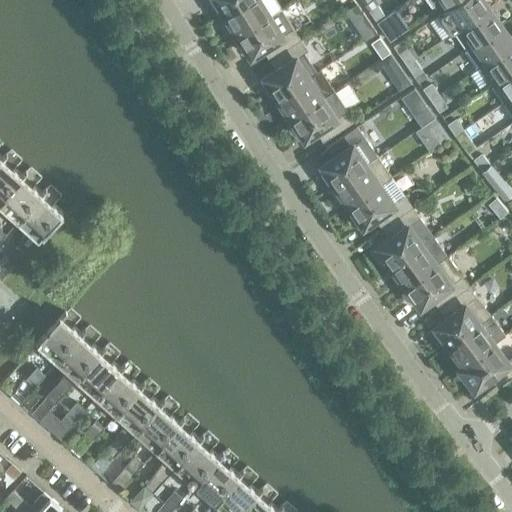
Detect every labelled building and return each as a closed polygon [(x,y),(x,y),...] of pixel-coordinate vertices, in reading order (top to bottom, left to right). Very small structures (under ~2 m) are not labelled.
[(210,0),(220,16),(245,0),(210,0)] [(245,0),(220,16),(233,36),(269,14),(260,0),(245,0)] [(454,30),(489,6),(484,0),(457,0),(449,5),(447,7),(438,13),(451,32),(454,30)] [(385,15),(378,5),(370,11),(376,20),(385,15)] [(275,53),(300,38),(281,6),(269,14),(233,36),(246,57),(269,43),(275,53)] [(475,42),(501,24),(489,6),(454,30),(466,48),(475,42)] [(391,24),(385,15),(376,20),(383,30),(391,24)] [(479,65),(511,42),(511,39),(501,24),(475,42),(466,48),(478,65),(479,65)] [(300,38),(275,53),(282,63),(259,78),(273,99),(320,68),(320,67),(308,75),(295,56),(307,48),(300,38)] [(389,51),(380,38),(372,43),(381,56),(389,51)] [(511,42),(479,65),(491,83),(511,68),(511,42)] [(414,58),(408,48),(399,53),(406,63),(414,58)] [(420,67),(414,58),(406,63),(412,73),(420,67)] [(320,68),(273,99),(286,119),(322,96),(333,88),(320,68)] [(511,68),(491,83),(503,101),(511,94),(511,68)] [(439,93),(432,83),(424,89),(431,99),(439,93)] [(329,135),(354,119),(333,88),(322,96),(286,119),(299,140),(322,125),(329,135)] [(445,102),(439,93),(431,99),(437,108),(445,102)] [(511,94),(503,101),(511,113),(511,94)] [(463,129),(457,119),(448,125),(455,134),(463,129)] [(431,128),(440,141),(448,135),(439,122),(431,128)] [(378,155),(357,124),(332,141),(339,151),(317,166),(331,187),(378,155)] [(470,138),(463,129),(455,134),(462,143),(470,138)] [(490,163),(483,154),(475,160),(482,169),(488,164),(490,163)] [(378,155),(331,187),(344,207),(391,175),(378,155)] [(2,157),(0,159),(0,199),(22,175),(14,168),(13,170),(2,160),(3,158),(2,157)] [(497,171),(490,163),(488,164),(482,169),(489,178),(497,171)] [(22,175),(0,199),(0,204),(17,220),(42,193),(34,186),(32,187),(22,178),(23,176),(22,175)] [(391,175),(344,207),(358,227),(381,212),(388,222),(412,205),(405,194),(393,202),(380,183),(391,175)] [(496,186),(503,195),(511,189),(504,179),(496,186)] [(42,193),(17,220),(38,238),(61,210),(53,203),(52,205),(41,195),(43,194),(42,193)] [(490,204),(500,216),(507,210),(497,198),(490,204)] [(387,268),(433,235),(412,205),(388,222),(395,232),(373,248),(387,268)] [(401,287),(447,254),(433,235),(387,268),(401,287)] [(16,263),(26,251),(17,243),(7,255),(16,263)] [(447,254),(401,287),(415,307),(437,292),(444,301),(468,284),(447,254)] [(468,284),(444,301),(452,311),(430,328),(445,348),(490,314),(468,284)] [(504,333),(490,314),(445,348),(459,367),(493,341),(504,333)] [(59,316),(36,342),(56,360),(81,333),(73,326),(71,328),(59,316)] [(81,333),(56,360),(66,369),(76,378),(100,350),(93,344),(91,345),(80,336),(82,334),(81,333)] [(493,341),(459,367),(474,387),(496,370),(503,380),(511,373),(511,356),(508,360),(493,341)] [(100,350),(76,378),(96,395),(120,368),(112,361),(111,363),(100,353),(101,351),(100,350)] [(34,385),(45,373),(36,366),(26,377),(34,385)] [(120,368),(96,395),(115,413),(140,386),(132,378),(130,380),(120,371),(121,369),(120,368)] [(54,403),(76,378),(66,369),(56,383),(45,395),(54,403)] [(140,386),(115,413),(125,422),(105,449),(113,455),(160,403),(152,396),(150,398),(140,388),(141,386),(140,386)] [(73,420),(84,408),(75,401),(65,412),(73,420)] [(160,403),(135,431),(155,448),(179,421),(171,414),(170,415),(159,406),(160,404),(160,403)] [(93,438),(104,426),(95,418),(85,430),(93,438)] [(179,421),(155,448),(164,457),(145,484),(152,490),(174,466),(199,438),(191,431),(189,433),(179,423),(180,421),(179,421)] [(199,438),(174,466),(194,483),(219,456),(211,449),(209,451),(199,441),(200,439),(199,438)] [(124,465),(132,473),(143,461),(134,453),(124,465)] [(219,456),(194,483),(214,501),(238,473),(230,466),(229,468),(218,459),(220,457),(219,456)] [(14,477),(20,470),(11,462),(4,469),(14,477)] [(238,473),(214,501),(223,509),(221,511),(239,511),(258,491),(250,484),(249,486),(238,476),(239,474),(238,473)] [(6,496),(14,504),(21,496),(12,488),(6,496)] [(30,504),(21,496),(14,504),(23,511),(26,509),(27,508),(31,511),(68,511),(62,506),(44,489),(30,504)] [(183,496),(174,489),(164,500),(172,508),(183,496)] [(258,491),(239,511),(274,511),(278,509),(270,502),(268,503),(258,494),(259,492),(258,491)]
